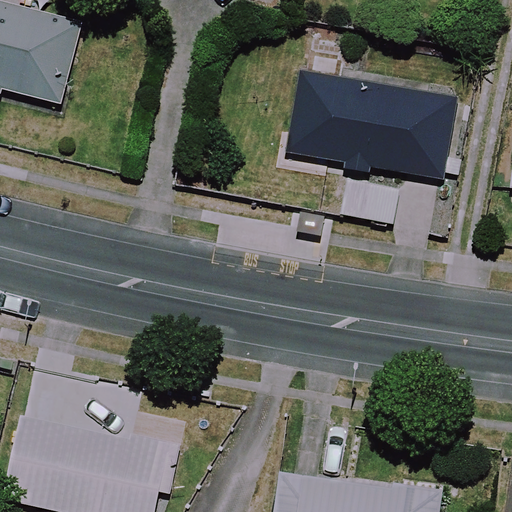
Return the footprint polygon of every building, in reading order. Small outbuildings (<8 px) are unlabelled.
[(0,98),(6,99),(7,93),(62,107),(82,26),(0,5),(0,98)] [(283,156),(346,165),(344,173),(370,177),(371,168),(444,178),(454,101),(294,79),(283,156)] [(396,191),(347,184),(342,220),(391,226),(396,191)] [(178,449),(15,419),(0,499),(0,502),(52,511),(152,511),(157,493),(169,496),(178,449)] [(273,511),(440,511),(442,493),(436,492),(277,477),(273,511)]
